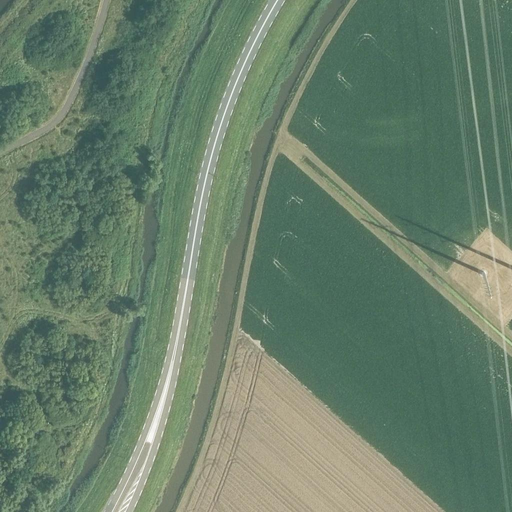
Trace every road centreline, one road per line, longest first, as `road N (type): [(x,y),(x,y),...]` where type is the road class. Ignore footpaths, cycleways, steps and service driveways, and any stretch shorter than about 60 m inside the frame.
road 1 (primary): [(189,268),(225,109),(277,0)]
road 2 (primary): [(189,268),(160,387),(105,511)]
road 3 (primary): [(129,511),(162,419),(189,268)]
